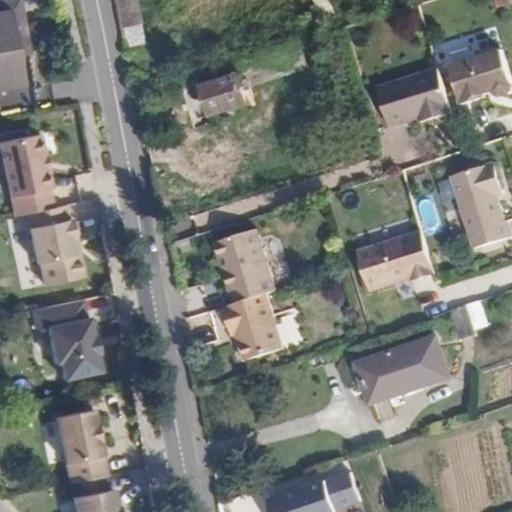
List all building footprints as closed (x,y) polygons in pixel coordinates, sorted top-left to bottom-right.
[(0,0),(0,86),(22,83),(18,51),(28,51),(25,34),(18,0),(0,0)] [(499,49),(448,66),(461,104),(484,97),(483,92),(492,89),(497,95),(503,95),(509,93),(511,88),(511,85),(499,49)] [(429,119),(452,111),(438,68),(376,87),(389,127),(427,115),(429,119)] [(202,84),(210,111),(246,100),(238,72),(202,84)] [(130,79),(133,95),(147,92),(144,77),(130,79)] [(23,211),(49,205),(45,186),(47,186),(43,167),(39,167),(36,154),(39,153),(32,132),(0,140),(0,170),(13,213),(23,211)] [(493,164),(450,178),(475,251),(511,238),(511,234),(508,222),(505,222),(500,204),(497,204),(494,196),(502,193),(493,164)] [(65,216),(61,202),(49,205),(23,211),(35,261),(39,260),(43,282),(75,276),(78,270),(75,257),(70,253),(67,236),(71,236),(67,217),(65,216)] [(232,304),(265,293),(274,291),(255,230),(212,242),(232,304)] [(415,278),(431,273),(419,230),(354,250),(365,290),(414,276),(415,278)] [(232,304),(222,307),(231,335),(236,335),(243,359),(301,341),(294,316),(274,321),(265,293),(232,304)] [(39,323),(84,313),(81,298),(36,308),(39,323)] [(482,299),(467,303),(474,330),(489,325),(482,299)] [(469,332),(460,305),(445,310),(454,337),(469,332)] [(89,315),(48,322),(59,376),(101,368),(89,315)] [(353,362),(365,401),(443,378),(431,338),(353,362)] [(100,474),(102,473),(90,408),(52,413),(65,480),(73,479),(100,474)] [(356,467),(272,500),(276,511),(343,511),(369,502),(356,467)] [(103,487),(100,474),(73,479),(75,493),(68,495),(71,511),(110,511),(109,505),(108,505),(105,488),(103,487)]
